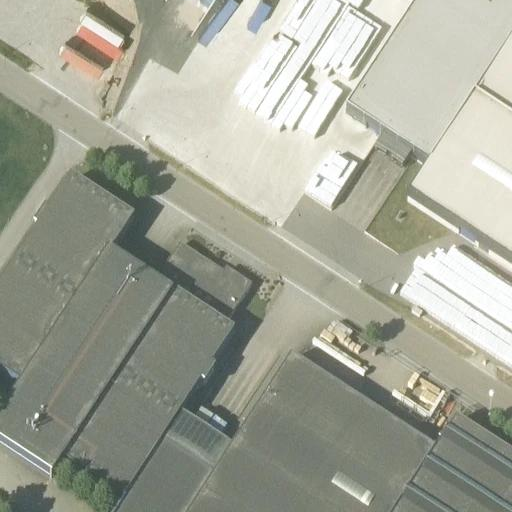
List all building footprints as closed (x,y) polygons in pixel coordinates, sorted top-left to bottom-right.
[(228,0),(208,31),(232,47),(262,0),(228,0)] [(511,0),(422,0),(346,117),(382,140),(394,148),(399,151),(411,159),(429,171),(511,43),(511,0)] [(154,287),(132,273),(110,259),(134,222),(71,181),(47,216),(45,215),(35,230),(37,232),(0,288),(0,376),(1,378),(21,391),(11,406),(0,423),(0,446),(51,480),(61,465),(122,505),(125,506),(182,421),(180,419),(201,387),(204,388),(214,373),(211,371),(234,336),(225,329),(252,288),(233,276),(231,280),(180,247),(154,287)] [(477,310),(486,292),(437,269),(429,287),(477,310)] [(511,511),(511,461),(456,425),(437,454),(434,452),(434,453),(291,360),(231,452),(182,421),(125,506),(122,505),(117,511),(511,511)]
